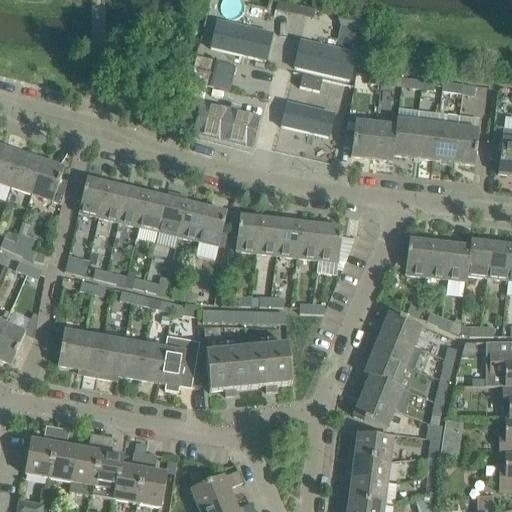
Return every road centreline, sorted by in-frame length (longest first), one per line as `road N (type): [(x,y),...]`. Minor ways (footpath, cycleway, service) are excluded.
road 1 (residential): [(0,103),(277,183),(402,202)]
road 2 (residential): [(241,433),(213,436),(0,396)]
road 3 (residential): [(318,412),(402,202)]
road 4 (unknown): [(257,178),(290,33)]
